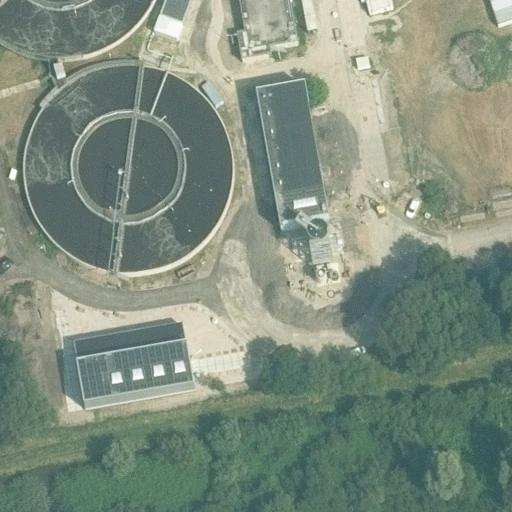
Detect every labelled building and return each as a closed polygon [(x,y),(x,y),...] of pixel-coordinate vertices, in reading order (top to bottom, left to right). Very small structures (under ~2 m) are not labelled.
[(167,0),(160,20),(183,29),(193,0),(167,0)] [(238,0),(245,38),(238,39),(242,65),(268,60),(267,53),(298,48),(289,0),(238,0)] [(159,21),(154,36),(177,44),(183,29),(159,21)] [(300,115),(310,114),(306,90),(257,99),(281,234),(330,225),(321,175),(311,177),(300,115)] [(183,329),(73,349),(84,413),(195,393),(183,329)]
